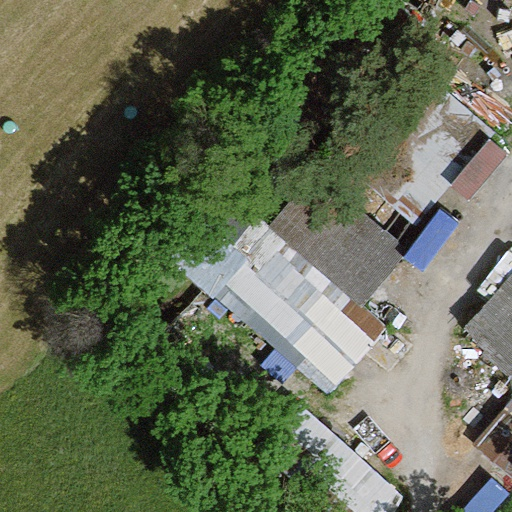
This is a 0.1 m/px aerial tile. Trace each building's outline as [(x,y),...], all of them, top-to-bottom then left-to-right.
[(494,131),(439,85),(363,178),(416,224),(453,182),(471,197),(508,154),(487,137),(494,131)] [(318,172),(272,225),(364,304),(410,251),(318,172)] [(387,325),(250,208),(193,275),(330,391),(387,325)] [(511,281),(470,329),(511,371),(511,281)] [(390,511),(404,497),(299,404),(264,443),(340,511),(390,511)] [(511,405),(479,445),(511,472),(511,405)]
